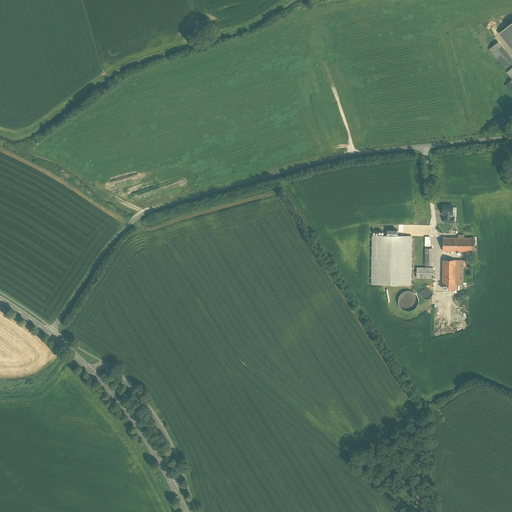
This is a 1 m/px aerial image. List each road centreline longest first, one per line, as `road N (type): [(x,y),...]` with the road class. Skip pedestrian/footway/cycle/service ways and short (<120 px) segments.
road 1 (unclassified): [(511,138),(326,159),(139,213),(48,334)]
road 2 (secondary): [(48,334),(127,413),(185,511)]
